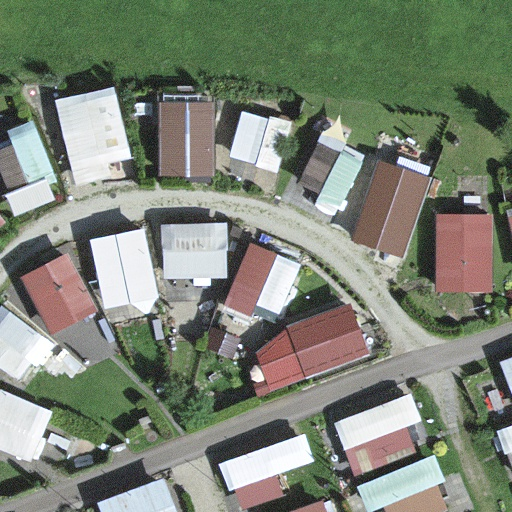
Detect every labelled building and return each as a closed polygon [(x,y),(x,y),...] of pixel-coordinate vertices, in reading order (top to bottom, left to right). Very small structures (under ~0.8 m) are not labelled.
[(116,83),(55,98),(77,187),(138,171),(116,83)] [(160,176),(216,177),(217,95),(161,94),(160,176)] [(244,114),(236,151),(276,161),(285,124),(244,114)] [(39,129),(15,136),(26,176),(50,170),(39,129)] [(373,159),(352,243),(412,257),(432,174),(373,159)] [(0,207),(0,225),(9,218),(0,207)] [(497,294),(495,209),(437,211),(439,295),(497,294)] [(228,276),(229,223),(165,223),(165,275),(228,276)] [(144,225),(90,239),(108,311),(162,297),(144,225)] [(251,240),(223,298),(275,323),(303,266),(251,240)] [(22,276),(52,335),(101,311),(72,252),(22,276)] [(293,323),(312,375),(374,353),(355,301),(293,323)] [(6,304),(0,311),(0,363),(22,381),(54,340),(6,304)] [(511,385),(511,357),(503,361),(511,385)] [(0,447),(33,462),(55,410),(0,386),(0,447)] [(340,413),(351,466),(424,451),(413,398),(340,413)] [(511,425),(497,432),(511,466),(511,425)] [(304,429),(221,465),(241,511),(287,491),(279,473),(316,458),(304,429)] [(435,456),(361,480),(371,511),(438,511),(452,507),(435,456)] [(102,511),(178,511),(166,476),(99,500),(102,511)] [(282,511),(333,511),(328,497),(282,511)]
